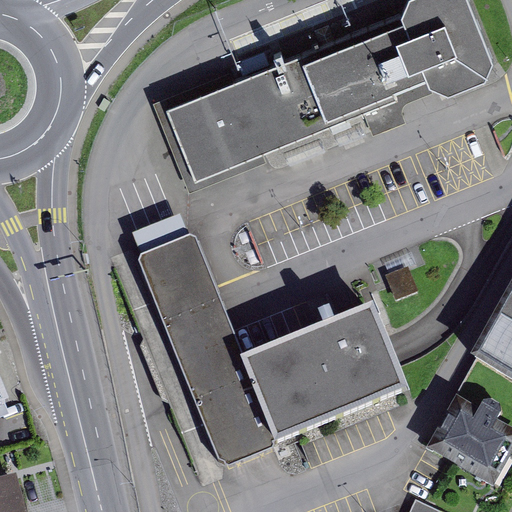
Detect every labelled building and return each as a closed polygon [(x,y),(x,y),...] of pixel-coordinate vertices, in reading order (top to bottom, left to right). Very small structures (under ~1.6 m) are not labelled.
[(406,0),(402,8),(431,79),(451,83),(487,69),(494,53),(473,0),(406,0)] [(164,102),(192,173),(411,87),(431,79),(402,8),(384,15),(164,102)] [(272,446),(233,352),(184,232),(131,254),(219,467),(272,446)] [(511,375),(511,291),(477,356),(511,375)] [(233,352),(272,446),(405,391),(366,298),(233,352)] [(0,407),(16,401),(0,364),(0,407)] [(511,433),(511,431),(450,400),(426,446),(489,478),(511,433)] [(0,483),(0,511),(38,511),(29,477),(0,483)] [(456,511),(418,493),(411,511),(456,511)]
